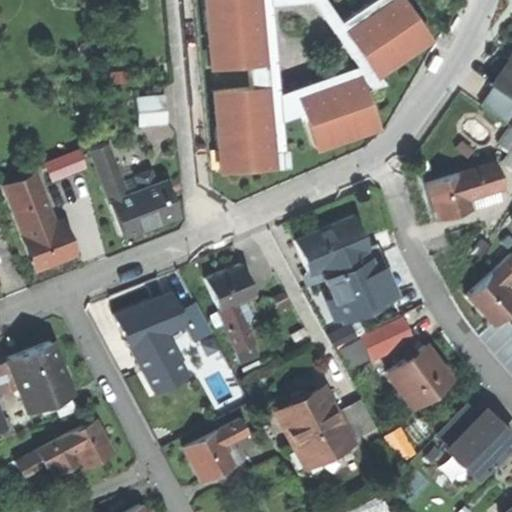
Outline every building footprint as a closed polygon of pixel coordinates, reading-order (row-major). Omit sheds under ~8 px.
[(210,0),(211,8),(203,9),(205,31),(213,31),(216,65),(247,63),(248,75),(262,74),(256,0),(210,0)] [(383,0),(341,30),(369,69),(367,65),(379,57),(384,65),(413,45),(407,38),(420,29),(399,0),(383,0)] [(511,57),(492,86),(511,99),(511,57)] [(369,69),(286,99),(291,113),(298,110),(308,137),(323,132),(327,141),(359,129),(356,120),(370,115),(360,87),(378,81),(369,69)] [(249,87),(219,90),(222,126),(214,126),(216,147),(224,147),(226,170),(283,165),(282,151),(269,152),(262,74),(248,75),(249,87)] [(511,99),(492,86),(479,105),(504,123),(511,111),(511,99)] [(135,97),(137,126),(166,123),(164,94),(135,97)] [(87,149),(95,167),(111,161),(104,142),(87,149)] [(511,142),(500,159),(511,168),(511,142)] [(50,179),(87,166),(80,145),(43,158),(50,179)] [(425,182),(436,218),(468,208),(464,196),(500,185),(492,160),(425,182)] [(121,234),(177,212),(164,181),(155,184),(150,172),(135,178),(139,190),(125,195),(111,161),(95,167),(121,234)] [(59,221),(48,225),(45,216),(43,217),(30,183),(6,192),(35,267),(71,254),(59,221)] [(316,266),(360,247),(363,246),(350,215),(292,239),(306,271),(316,266)] [(360,247),(316,266),(338,317),(382,298),(360,247)] [(511,248),(462,295),(490,323),(511,304),(511,295),(502,285),(511,275),(511,248)] [(251,339),(235,302),(252,295),(239,263),(204,278),(217,308),(217,309),(233,346),(251,339)] [(169,290),(113,314),(127,346),(143,340),(183,322),(169,290)] [(398,353),(418,342),(401,311),(340,345),(353,368),(394,345),(398,353)] [(353,322),(325,336),(331,347),(359,333),(353,322)] [(204,323),(190,330),(206,360),(220,353),(204,323)] [(251,339),(233,346),(240,362),(257,355),(251,339)] [(47,340),(5,357),(17,386),(26,410),(68,393),(47,340)] [(143,340),(127,346),(141,378),(156,372),(143,340)] [(385,372),(399,392),(433,397),(434,387),(447,377),(422,344),(385,372)] [(0,392),(17,386),(5,357),(0,359),(0,392)] [(318,387),(274,411),(294,447),(306,441),(315,458),(347,441),(347,440),(332,413),(318,387)] [(332,413),(347,440),(361,432),(373,426),(358,399),(332,413)] [(479,407),(455,433),(469,445),(483,458),(506,433),(479,407)] [(213,430),(222,446),(246,433),(237,416),(213,430)] [(93,418),(62,435),(71,450),(80,468),(111,451),(93,418)] [(380,438),(373,426),(361,432),(368,445),(380,438)] [(182,446),(200,481),(231,465),(222,446),(213,430),(182,446)] [(469,445),(455,433),(428,461),(442,474),(469,445)] [(71,450),(62,435),(13,460),(22,476),(71,450)] [(275,457),(249,470),(257,485),(282,472),(275,457)] [(389,511),(384,494),(332,511),(389,511)] [(142,511),(138,503),(122,511),(142,511)]
